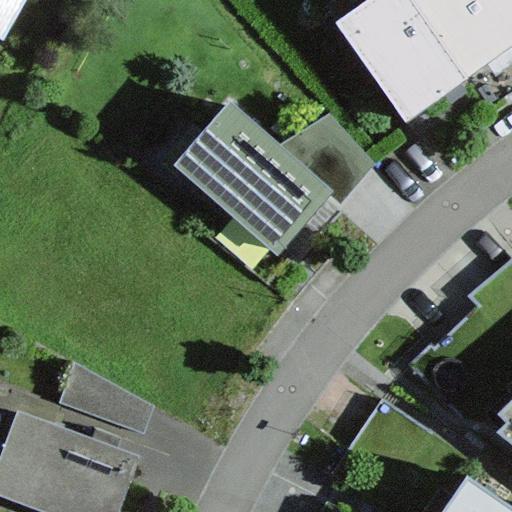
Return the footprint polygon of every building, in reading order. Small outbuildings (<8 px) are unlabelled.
[(0,0),(0,24),(4,27),(19,0),(0,0)] [(371,0),(337,24),(406,121),(469,76),(414,0),(371,0)] [(511,0),(414,0),(469,76),(511,45),(511,0)] [(231,104),(178,165),(278,251),(331,191),(282,148),(231,104)] [(333,115),(302,134),(316,153),(328,140),(361,179),(375,162),(333,115)] [(302,134),(282,148),(331,191),(342,200),(361,179),(328,140),(316,153),(302,134)] [(109,378),(93,369),(78,407),(95,414),(109,378)] [(157,406),(109,378),(95,414),(147,435),(157,406)] [(384,398),(349,447),(399,481),(433,432),(384,398)] [(21,411),(0,464),(0,490),(56,511),(115,511),(137,456),(21,411)] [(511,511),(511,504),(469,474),(442,511),(511,511)] [(348,511),(328,502),(322,511),(348,511)]
